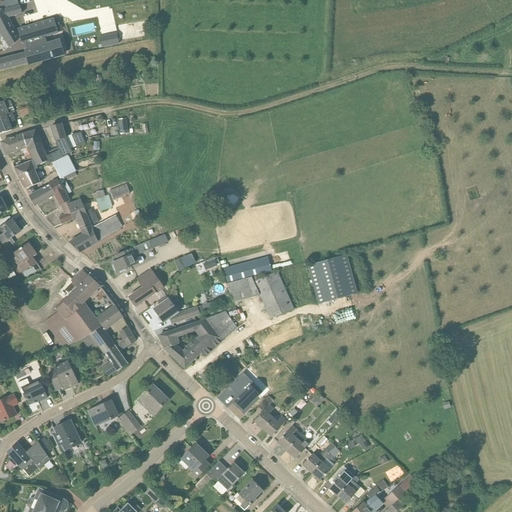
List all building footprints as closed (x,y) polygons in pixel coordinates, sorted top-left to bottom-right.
[(0,32),(10,49),(20,40),(9,18),(23,15),(19,4),(1,9),(2,10),(0,10),(0,32)] [(22,44),(26,42),(58,34),(53,18),(18,29),(22,44)] [(67,31),(58,34),(26,42),(28,50),(24,51),(25,53),(26,59),(28,64),(28,65),(73,52),(67,31)] [(121,43),(119,34),(101,38),(103,47),(121,43)] [(9,68),(14,66),(28,64),(26,59),(25,53),(0,60),(0,70),(4,69),(9,68)] [(6,102),(6,101),(4,90),(0,91),(0,116),(9,114),(12,113),(15,112),(11,101),(6,102)] [(30,114),(27,107),(19,110),(22,117),(30,114)] [(9,123),(15,121),(12,113),(9,114),(0,116),(0,134),(12,131),(9,123)] [(100,124),(105,120),(101,116),(96,120),(100,124)] [(121,134),(129,133),(127,119),(119,119),(121,134)] [(143,134),(148,133),(147,124),(142,124),(143,130),(139,130),(139,134),(143,134)] [(65,138),(61,126),(61,125),(50,128),(58,148),(61,157),(67,155),(71,153),(70,150),(85,143),(81,133),(72,135),(74,140),(67,142),(65,138)] [(34,160),(37,169),(38,169),(37,167),(47,162),(48,163),(52,161),(61,157),(58,148),(49,153),(47,150),(44,151),(35,131),(23,135),(28,146),(28,147),(31,153),(34,160)] [(7,154),(28,146),(23,135),(14,138),(2,143),(7,154)] [(56,171),(71,164),(67,155),(61,157),(52,161),(56,171)] [(18,177),(37,169),(34,160),(15,168),(18,177)] [(71,164),(56,171),(60,179),(61,179),(75,172),(71,164)] [(41,183),(35,170),(38,169),(37,169),(18,177),(26,189),(41,183)] [(67,204),(70,203),(67,195),(71,192),(65,181),(77,176),(75,172),(61,179),(60,179),(50,185),(55,195),(65,215),(59,217),(62,224),(73,220),(74,219),(67,204)] [(35,206),(55,195),(50,185),(29,196),(35,206)] [(114,201),(131,194),(126,185),(123,186),(110,191),(114,201)] [(96,200),(105,197),(104,191),(96,193),(92,194),(95,200),(96,200)] [(105,197),(96,200),(100,211),(112,207),(108,196),(105,197)] [(70,203),(67,204),(74,219),(73,220),(76,219),(81,230),(82,230),(84,235),(69,243),(80,254),(98,243),(98,242),(123,228),(116,215),(93,228),(92,225),(99,223),(94,212),(92,213),(91,210),(86,211),(81,200),(70,203)] [(0,236),(4,234),(8,240),(21,232),(12,220),(0,228),(0,236)] [(152,249),(149,241),(117,255),(119,261),(114,263),(113,261),(114,265),(113,265),(115,271),(117,270),(118,272),(120,271),(120,273),(126,270),(125,269),(138,263),(135,257),(152,249)] [(37,264),(33,257),(37,254),(29,243),(14,253),(19,260),(15,262),(22,272),(37,264)] [(358,294),(347,256),(308,267),(318,305),(358,294)] [(224,269),(227,282),(271,271),(268,257),(258,260),(224,269)] [(205,270),(217,266),(214,260),(203,264),(205,270)] [(140,304),(163,289),(151,270),(137,279),(143,287),(128,297),(135,308),(140,304)] [(101,327),(95,320),(82,303),(99,286),(90,277),(84,271),(73,281),(79,288),(57,309),(59,311),(81,340),(90,334),(101,327)] [(294,309),(292,304),(278,272),(253,282),(271,320),(294,309)] [(232,301),(250,296),(243,279),(227,284),(232,301)] [(0,303),(10,300),(7,295),(0,297),(0,303)] [(177,313),(172,304),(166,296),(158,302),(161,305),(154,309),(164,322),(170,317),(173,323),(177,322),(200,315),(200,314),(197,307),(197,306),(177,313)] [(213,309),(211,304),(211,303),(197,307),(200,314),(210,311),(213,309)] [(95,320),(101,327),(90,334),(104,353),(114,346),(104,331),(123,317),(115,306),(95,320)] [(221,342),(237,328),(226,312),(191,324),(194,332),(196,332),(199,336),(192,343),(201,352),(205,357),(221,342)] [(164,349),(177,345),(180,344),(178,338),(194,332),(191,324),(158,336),(164,349)] [(124,339),(132,334),(128,327),(119,331),(124,339)] [(114,346),(104,353),(106,356),(111,363),(103,368),(109,376),(117,370),(118,371),(128,364),(119,351),(135,341),(132,334),(124,339),(114,346)] [(201,352),(192,343),(183,351),(177,345),(164,349),(174,358),(185,368),(201,352)] [(99,357),(93,361),(96,366),(102,362),(99,357)] [(56,391),(63,387),(64,390),(78,384),(68,362),(54,368),(56,371),(48,374),(56,391)] [(214,380),(206,371),(200,376),(208,386),(214,380)] [(249,387),(239,377),(231,385),(233,387),(241,395),(234,402),(244,411),(263,392),(253,383),(249,387)] [(20,389),(22,388),(29,404),(41,398),(42,401),(47,398),(39,380),(30,385),(27,379),(18,383),(20,389)] [(139,402),(153,416),(168,400),(153,386),(139,402)] [(318,406),(324,399),(319,394),(318,395),(317,394),(310,401),(312,403),(313,402),(318,406)] [(17,415),(13,406),(19,404),(15,395),(9,397),(8,396),(0,400),(0,418),(1,422),(17,415)] [(275,409),(271,405),(274,402),(270,397),(264,399),(258,407),(263,412),(261,414),(254,421),(263,429),(274,417),(270,414),(275,409)] [(96,426),(122,414),(116,400),(111,402),(111,401),(89,411),(96,426)] [(343,415),(338,410),(327,421),(332,426),(343,415)] [(123,426),(130,435),(140,427),(129,412),(121,418),(126,424),(123,426)] [(271,437),(286,420),(282,416),(277,421),(274,417),(263,429),(271,437)] [(65,451),(82,443),(70,421),(54,429),(57,435),(54,437),(59,446),(62,445),(65,451)] [(287,451),(302,434),(293,425),(277,442),(287,451)] [(296,459),(311,442),(302,434),(287,451),(296,459)] [(355,439),(358,445),(364,441),(361,436),(355,439)] [(323,437),(317,443),(321,446),(327,440),(323,437)] [(50,461),(47,457),(48,457),(38,442),(26,452),(24,451),(17,443),(7,452),(21,467),(31,459),(36,466),(37,466),(40,470),(50,461)] [(190,476),(195,481),(210,466),(205,461),(209,457),(196,444),(181,459),(194,472),(190,476)] [(329,454),(337,449),(332,444),(325,450),(318,458),(313,453),(303,465),(311,473),(329,454)] [(332,458),(333,459),(340,451),(337,449),(329,454),(311,473),(320,481),(330,469),(326,465),(332,458)] [(381,465),(388,462),(384,456),(378,460),(381,465)] [(234,464),(228,470),(219,461),(195,486),(187,493),(192,498),(199,490),(200,491),(211,479),(213,481),(215,478),(227,491),(233,485),(244,473),(234,464)] [(355,476),(360,474),(358,470),(351,473),(344,481),(340,477),(329,489),(337,496),(355,476)] [(346,504),(347,504),(351,508),(365,492),(361,488),(360,488),(355,484),(359,480),(355,476),(337,496),(346,504)] [(381,492),(387,488),(388,487),(383,480),(375,485),(377,487),(367,494),(370,500),(376,495),(381,492)] [(252,482),(235,499),(241,504),(239,506),(245,511),(250,505),(251,505),(256,500),(254,499),(262,491),(252,482)] [(385,500),(391,507),(406,493),(399,486),(385,500)] [(158,501),(160,499),(149,489),(145,494),(155,504),(158,501)] [(45,492),(44,495),(38,492),(35,500),(38,501),(35,510),(31,508),(29,511),(58,511),(60,510),(62,511),(65,510),(67,508),(67,505),(66,502),(64,501),(45,492)] [(376,495),(370,500),(365,504),(364,502),(352,511),(374,511),(384,503),(377,495),(376,495)] [(158,501),(155,504),(159,508),(163,508),(165,505),(160,499),(158,501)] [(398,500),(386,511),(396,511),(404,506),(398,500)]
